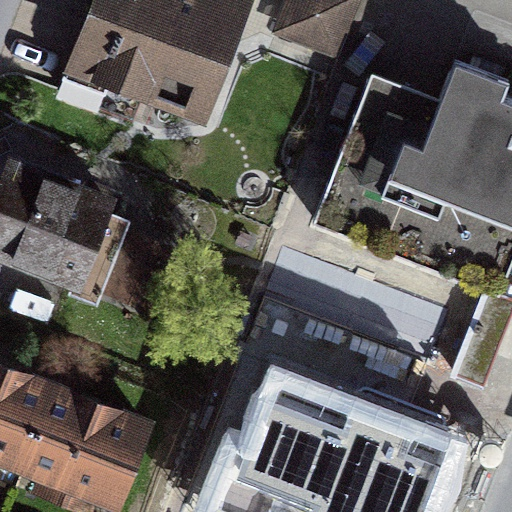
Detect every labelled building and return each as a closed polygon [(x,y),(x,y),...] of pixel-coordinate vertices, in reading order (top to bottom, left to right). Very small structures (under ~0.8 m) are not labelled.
[(201,115),(243,0),(83,0),(60,63),(201,115)] [(352,0),(273,0),(262,32),(331,57),(352,0)] [(304,217),(487,288),(511,225),(511,98),(489,89),(496,69),(436,46),(419,87),(363,65),(304,217)] [(112,188),(0,146),(0,262),(74,289),(112,188)] [(430,511),(511,306),(511,298),(487,288),(304,217),(187,511),(430,511)] [(142,417),(0,360),(0,462),(107,505),(142,417)]
